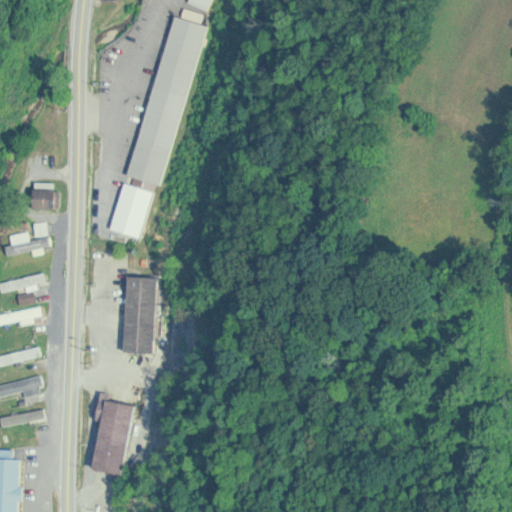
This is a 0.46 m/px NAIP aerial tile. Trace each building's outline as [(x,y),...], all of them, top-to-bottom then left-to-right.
[(194,0),(195,0),(216,9),(219,0),(194,0)] [(135,175),(170,184),(213,24),(178,15),(135,175)] [(160,190),(129,181),(116,228),(147,236),(160,190)] [(37,207),(65,207),(65,188),(37,188),(37,207)] [(40,222),(40,232),(52,232),(52,222),(40,222)] [(57,245),(56,235),(35,239),(34,231),(15,234),(17,243),(10,244),(12,253),(57,245)] [(51,280),(49,272),(6,282),(8,292),(40,284),(40,283),(51,280)] [(161,351),(163,275),(133,274),(130,350),(161,351)] [(2,314),(4,324),(48,316),(46,306),(2,314)] [(47,353),(44,344),(1,356),(4,365),(47,353)] [(4,395),(48,387),(46,375),(2,383),(4,395)] [(141,403),(110,397),(98,466),(129,472),(141,403)] [(42,407),(5,416),(7,424),(45,415),(42,407)] [(24,511),(26,456),(0,455),(0,511),(24,511)]
